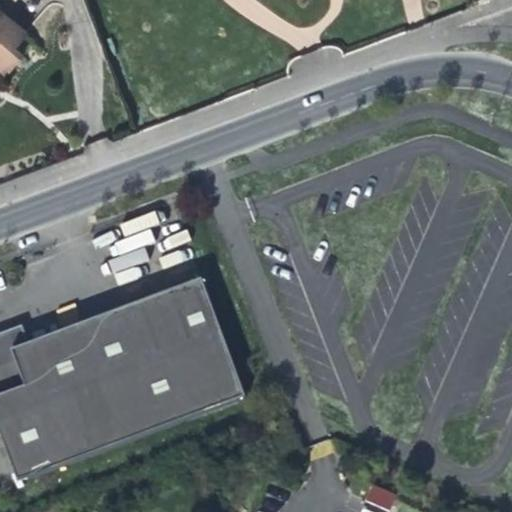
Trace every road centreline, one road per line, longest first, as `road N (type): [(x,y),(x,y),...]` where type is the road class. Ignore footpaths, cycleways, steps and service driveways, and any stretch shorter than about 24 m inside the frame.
road 1 (tertiary): [(511,80),(469,63),(398,75),(0,221)]
road 2 (unknown): [(107,181),(88,81),(56,0)]
